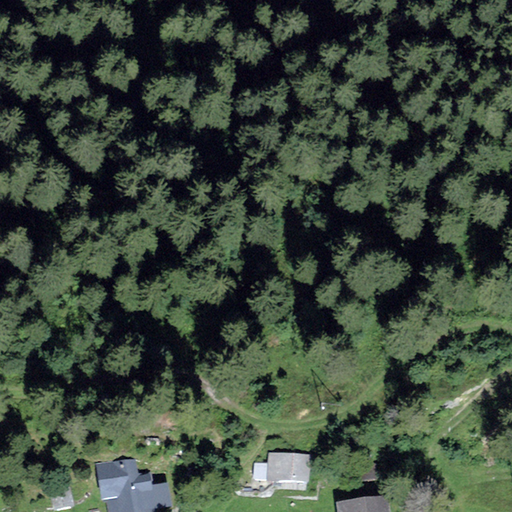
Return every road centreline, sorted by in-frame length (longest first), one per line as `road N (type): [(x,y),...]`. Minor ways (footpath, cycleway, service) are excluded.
road 1 (track): [(511,352),(466,345),(338,416),(303,424),(251,419),(209,383),(181,373),(0,385)]
road 2 (track): [(511,476),(448,468),(443,448),(471,401),(511,384)]
